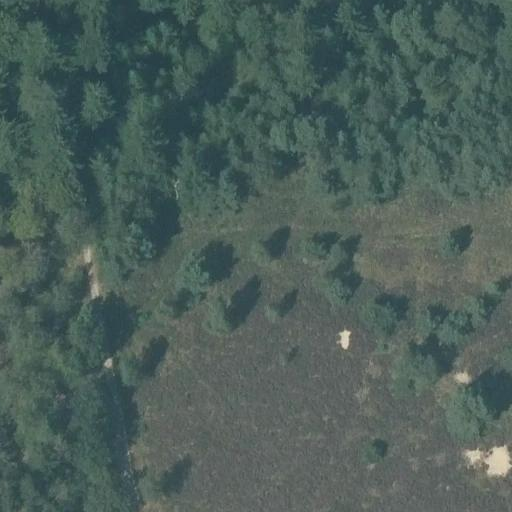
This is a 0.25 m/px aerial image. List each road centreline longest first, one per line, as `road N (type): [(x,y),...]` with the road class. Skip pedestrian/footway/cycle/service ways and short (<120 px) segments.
road 1 (track): [(44,41),(56,157),(87,264),(131,511)]
road 2 (track): [(169,0),(152,22),(96,44),(45,52)]
